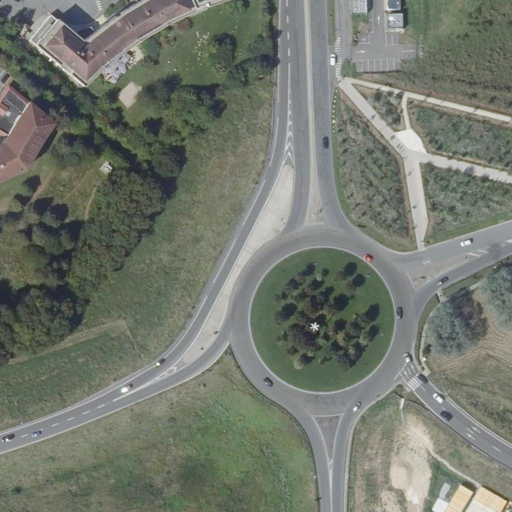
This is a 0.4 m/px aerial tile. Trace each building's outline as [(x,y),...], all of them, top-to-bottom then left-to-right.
[(135,0),(139,3),(127,14),(124,10),(81,41),(50,14),(28,40),(83,86),(99,70),(98,69),(100,66),(136,40),(173,19),(174,20),(196,11),(190,0),(135,0)] [(135,0),(134,0),(124,10),(127,14),(139,3),(135,0)] [(402,13),(387,13),(387,28),(403,27),(402,13)] [(367,34),(366,19),(353,19),(353,35),(367,34)] [(6,87),(0,96),(0,135),(4,138),(1,146),(0,146),(0,177),(14,171),(15,173),(23,170),(33,153),(31,151),(34,146),(36,147),(49,127),(45,117),(10,87),(6,87)] [(403,133),(399,136),(406,145),(410,142),(403,133)]
